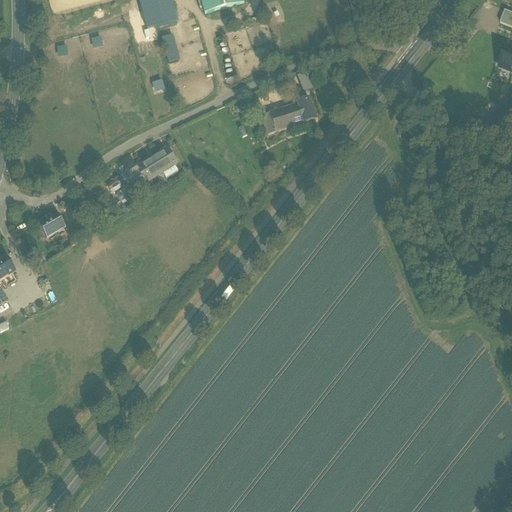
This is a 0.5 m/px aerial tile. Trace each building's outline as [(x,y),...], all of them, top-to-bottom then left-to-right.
[(242,0),(200,0),(204,15),(244,4),(242,0)] [(511,14),(505,12),(500,25),(511,29),(511,14)] [(511,73),(511,50),(508,49),(500,68),(511,73)] [(299,78),(305,93),(316,88),(310,74),(299,78)] [(307,101),(295,105),(296,106),(289,108),(296,127),(302,125),(303,126),(315,122),(307,101)] [(511,103),(511,102),(502,109),(509,117),(510,119),(511,117),(511,103)] [(289,108),(282,111),(289,130),(296,127),(289,108)] [(501,108),(485,123),(493,132),(509,117),(502,109),(501,108)] [(289,130),(282,111),(269,115),(274,130),(275,134),(289,130)] [(269,115),(261,118),(266,133),(274,130),(269,115)] [(509,117),(493,132),(496,136),(503,130),(509,136),(511,133),(511,120),(510,119),(509,117)] [(168,149),(138,168),(148,183),(162,174),(166,180),(178,173),(174,166),(177,164),(168,149)] [(131,163),(123,168),(130,178),(133,176),(133,177),(138,174),(131,163)] [(130,178),(125,181),(128,186),(136,181),(133,177),(133,176),(130,178)] [(123,177),(107,187),(109,192),(125,181),(123,177)] [(128,186),(114,195),(122,206),(150,188),(143,177),(136,181),(128,186)] [(456,307),(417,207),(392,217),(431,317),(456,307)] [(55,214),(37,225),(39,224),(47,237),(45,239),(46,239),(64,228),(55,214)] [(5,258),(0,261),(0,281),(2,280),(3,283),(9,279),(7,277),(14,272),(5,258)] [(0,326),(0,334),(11,331),(8,323),(0,326)]
